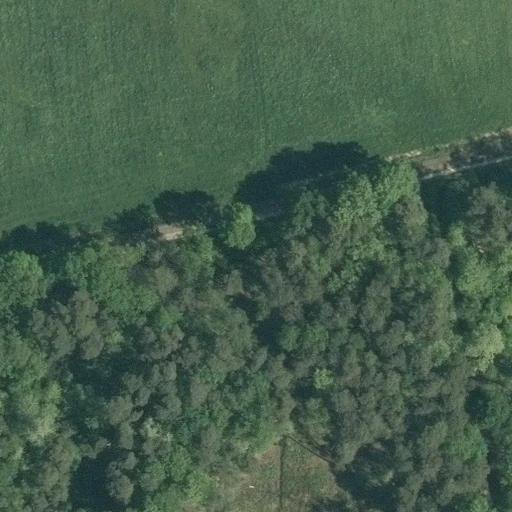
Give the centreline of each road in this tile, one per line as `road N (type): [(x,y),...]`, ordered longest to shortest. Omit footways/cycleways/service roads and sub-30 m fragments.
road 1 (track): [(413,172),(0,271)]
road 2 (track): [(413,172),(455,357)]
road 3 (track): [(455,357),(482,511)]
